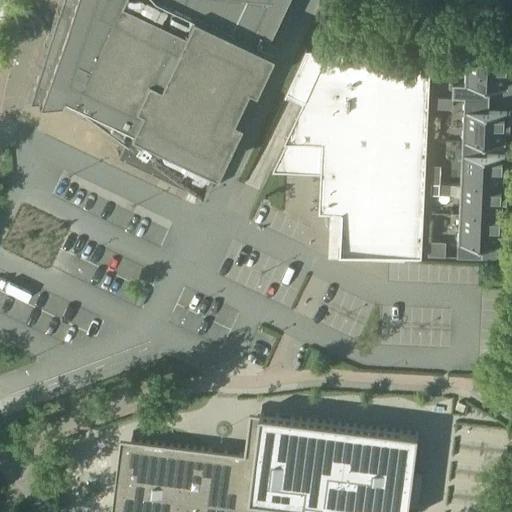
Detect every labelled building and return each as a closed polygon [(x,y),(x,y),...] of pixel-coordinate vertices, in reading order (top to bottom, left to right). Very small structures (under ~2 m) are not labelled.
[(58,0),(28,96),(37,95),(36,97),(54,95),(55,89),(69,97),(76,102),(123,136),(116,151),(201,190),(276,36),(267,34),(282,0),(58,0)] [(285,140),(272,168),(284,169),(321,170),(319,210),(342,211),(341,233),(340,251),(371,252),(405,254),(422,255),(431,52),(306,47),(285,92),(286,92),(286,93),(288,89),(304,97),(284,140),(285,140)] [(452,97),(464,98),(489,99),(490,86),(508,87),(508,86),(506,86),(507,75),(510,75),(511,75),(511,56),(464,54),(464,55),(466,56),(464,84),(452,83),(452,97)] [(464,98),(462,141),(487,142),(505,143),(505,142),(504,142),(504,130),(508,131),(509,131),(510,112),(508,112),(488,111),(489,99),(464,98)] [(462,141),(460,184),(506,186),(506,185),(502,184),(502,174),(506,174),(507,174),(508,155),(506,155),(487,154),(487,142),(462,141)] [(431,193),(439,194),(439,183),(431,182),(431,193)] [(460,184),(459,213),(505,215),(505,214),(501,214),(501,203),(504,203),(504,204),(506,204),(506,186),(460,184)] [(459,213),(457,256),(482,257),(483,244),(501,245),(501,244),(499,244),(500,233),(503,233),(504,233),(505,215),(459,213)] [(114,489),(111,511),(313,511),(314,506),(360,511),(408,511),(409,509),(417,510),(421,481),(412,480),(413,471),(418,432),(260,412),(254,454),(131,438),(131,439),(124,490),(114,489)] [(183,434),(240,443),(243,426),(186,417),(183,434)]
